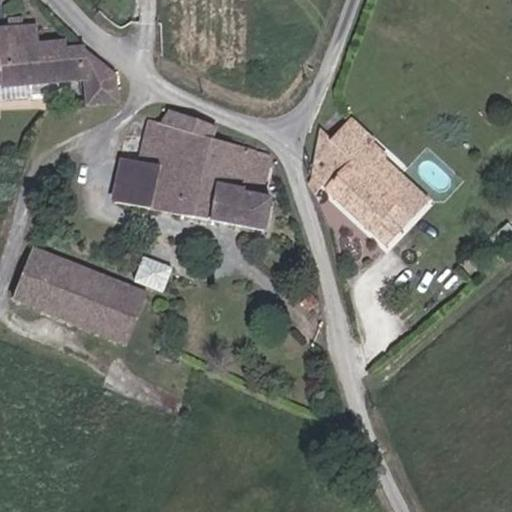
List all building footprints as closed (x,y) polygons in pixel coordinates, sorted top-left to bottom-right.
[(107,111),(106,83),(74,48),(56,49),(56,43),(27,45),(26,31),(0,33),(0,92),(71,88),(73,110),(107,111)] [(317,157),(321,195),(332,188),(396,254),(413,237),(394,216),(408,186),(376,142),(378,138),(363,121),(339,135),(323,117),(317,157)] [(214,145),(216,139),(166,122),(163,135),(149,134),(142,165),(124,162),(117,192),(262,232),(273,198),(259,193),(268,166),(242,155),(214,145)] [(145,287),(35,237),(13,285),(123,336),(145,287)] [(145,256),(138,280),(167,289),(175,265),(145,256)] [(304,275),(302,264),(294,265),(291,271),(293,275),(298,277),(304,275)]
